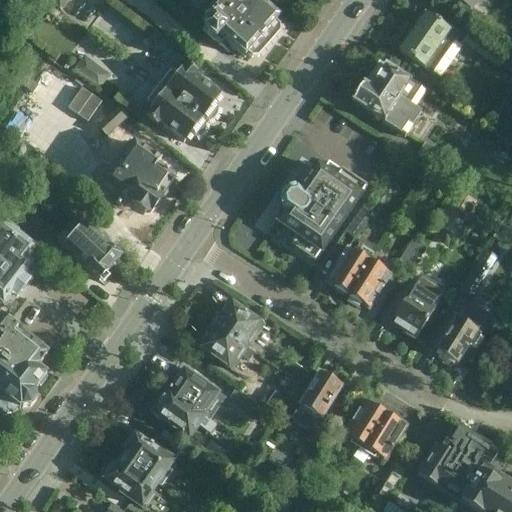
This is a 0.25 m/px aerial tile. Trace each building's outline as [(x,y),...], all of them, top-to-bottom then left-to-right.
[(68,0),(44,0),(59,12),(68,0)] [(277,22),(253,0),(199,0),(200,1),(200,2),(201,4),(201,5),(202,5),(199,9),(206,15),(201,21),(206,25),(201,31),(213,42),(213,41),(219,46),(223,41),(243,59),(246,56),(249,59),(255,59),(278,34),(279,28),(275,24),(277,22)] [(469,11),(476,0),(452,0),(456,2),(453,6),(464,13),(466,9),(469,11)] [(449,33),(424,16),(398,53),(431,75),(457,39),(449,33)] [(461,44),(480,56),(497,68),(505,57),(469,33),(461,44)] [(110,76),(84,57),(73,72),(99,92),(110,76)] [(158,88),(204,124),(205,123),(206,124),(207,122),(211,121),(215,116),(215,111),(217,110),(212,106),(219,98),(197,81),(201,75),(184,62),(174,76),(170,73),(158,88)] [(420,90),(409,83),(408,84),(384,68),(369,92),(363,88),(352,104),(382,124),(381,126),(404,140),(420,116),(409,109),(420,90)] [(204,124),(158,88),(146,104),(150,106),(139,120),(156,134),(161,128),(183,144),(188,137),(193,141),(194,139),(199,137),(202,132),(203,127),(204,125),(204,124)] [(107,138),(127,120),(118,110),(111,105),(102,113),(107,119),(97,128),(107,138)] [(511,107),(493,136),(511,148),(511,107)] [(444,155),(425,144),(417,158),(437,169),(444,155)] [(129,206),(143,216),(150,215),(174,182),(158,169),(161,165),(133,145),(130,149),(126,146),(121,154),(124,157),(114,169),(113,168),(111,171),(106,171),(101,177),(103,183),(101,185),(117,197),(116,199),(115,201),(115,203),(116,205),(118,207),(119,208),(122,209),(124,209),(126,209),(128,208),(129,206)] [(295,238),(289,246),(288,247),(313,264),(365,189),(340,172),(328,164),(323,173),(316,168),(300,192),(297,189),(296,188),(284,191),(276,201),(278,214),(280,214),(283,216),(277,225),(295,238)] [(444,176),(431,167),(423,180),(436,188),(444,176)] [(449,209),(437,229),(454,239),(464,224),(476,205),(459,195),(449,209)] [(344,234),(354,241),(368,221),(366,219),(372,210),(365,205),(344,234)] [(19,224),(41,244),(52,231),(31,212),(19,224)] [(0,218),(0,303),(2,306),(18,285),(34,265),(29,260),(38,248),(0,218)] [(120,259),(84,226),(69,242),(63,237),(56,244),(98,284),(105,276),(105,275),(120,259)] [(413,240),(398,265),(409,272),(424,247),(413,240)] [(347,298),(368,264),(373,256),(370,254),(373,250),(360,242),(355,250),(358,252),(355,256),(346,250),(326,285),(335,290),(335,294),(342,298),(345,297),(347,298)] [(485,252),(458,295),(469,302),(496,259),(485,252)] [(350,303),(357,307),(360,306),(369,312),(391,278),(368,264),(347,298),(350,300),(350,303)] [(412,290),(390,325),(401,332),(401,335),(408,340),(412,339),(415,341),(437,306),(445,293),(420,277),(412,290)] [(211,327),(245,351),(260,329),(227,305),(225,307),(221,305),(214,316),(217,318),(211,327)] [(457,315),(433,352),(465,372),(478,352),(472,349),(480,336),(476,334),(484,322),(462,307),(457,315)] [(5,312),(0,318),(0,412),(5,416),(12,415),(17,409),(19,411),(20,410),(21,411),(30,409),(35,403),(34,394),(33,393),(45,376),(36,369),(47,356),(29,342),(31,338),(30,333),(5,312)] [(245,351),(211,327),(205,336),(201,334),(194,345),(197,347),(196,349),(230,373),(245,351)] [(273,357),(263,351),(257,359),(267,366),(273,357)] [(166,394),(214,427),(215,427),(203,419),(202,418),(216,396),(182,373),(177,380),(172,377),(163,389),(168,392),(167,394),(166,393),(166,394)] [(300,408),(292,421),(310,433),(318,420),(319,421),(340,388),(337,386),(336,383),(331,380),(328,380),(319,375),(298,407),(300,408)] [(228,403),(253,420),(261,408),(236,392),(228,403)] [(214,427),(166,394),(160,403),(155,400),(147,412),(151,415),(150,416),(188,442),(197,428),(209,435),(214,427)] [(274,394),(264,411),(276,418),(286,402),(274,394)] [(384,416),(381,414),(382,412),(376,408),(373,409),(364,403),(343,437),(363,450),(384,416)] [(363,450),(383,462),(404,428),(395,422),(394,420),(389,417),(387,418),(384,416),(363,450)] [(511,511),(511,474),(494,462),(497,457),(455,430),(440,452),(435,448),(416,479),(467,511),(511,511)] [(120,461),(156,486),(172,463),(153,450),(153,451),(151,450),(152,449),(149,447),(149,448),(136,439),(135,440),(130,437),(121,449),(126,452),(120,461)] [(272,454),(265,465),(280,475),(288,465),(272,454)] [(156,486),(120,461),(114,471),(109,467),(101,479),(106,483),(105,484),(118,493),(117,494),(120,496),(121,495),(123,496),(122,497),(140,509),(156,486)] [(382,504),(401,475),(388,467),(369,496),(382,504)] [(207,488),(223,500),(231,488),(216,476),(207,488)]
